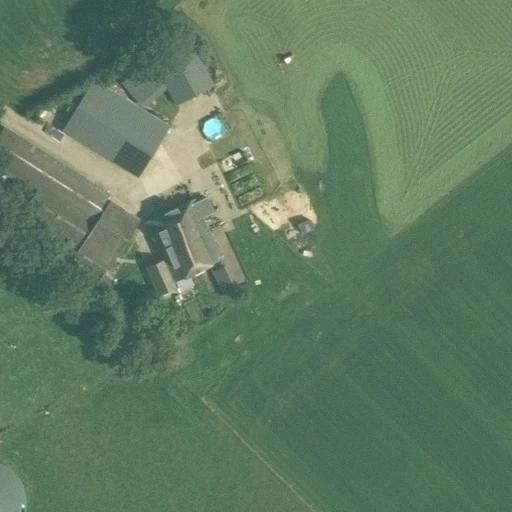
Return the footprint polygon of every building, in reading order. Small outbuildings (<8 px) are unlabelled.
[(175,105),(213,85),(186,35),(149,56),(175,105)] [(229,101),(242,123),(278,103),(264,79),(252,86),(246,77),(234,83),(240,95),(229,101)] [(137,178),(169,126),(92,79),(60,132),(137,178)] [(106,271),(139,219),(109,201),(112,195),(17,135),(5,128),(0,134),(0,167),(36,191),(23,212),(67,239),(64,244),(73,250),(75,247),(78,248),(76,252),(106,271)] [(158,295),(174,288),(171,282),(219,258),(201,217),(212,212),(205,199),(146,226),(162,260),(145,268),(158,295)] [(102,302),(115,283),(102,275),(89,294),(102,302)] [(232,278),(216,285),(221,296),(237,289),(232,278)] [(130,318),(146,307),(132,286),(116,297),(130,318)] [(0,511),(22,511),(24,506),(24,498),(22,491),(20,484),(16,478),(11,472),(6,468),(0,464),(0,511)]
